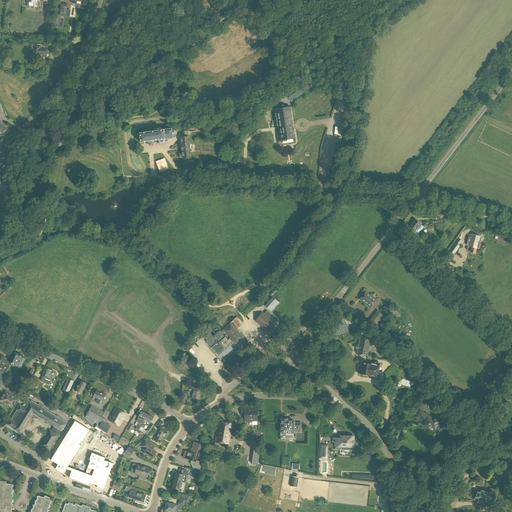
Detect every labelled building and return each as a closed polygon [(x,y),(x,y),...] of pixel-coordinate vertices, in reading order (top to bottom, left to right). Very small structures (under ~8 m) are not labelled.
[(60,4),(58,15),(66,17),(68,5),(60,4)] [(33,56),(39,57),(39,56),(47,57),(48,46),(34,44),(33,56)] [(310,88),(308,84),(291,96),(294,100),(310,88)] [(275,109),(277,127),(278,127),(279,131),(276,132),(278,141),(294,139),(293,129),(292,129),(291,125),(292,124),(289,107),(275,109)] [(140,133),(140,142),(148,141),(148,142),(149,142),(149,141),(153,141),(158,140),(159,140),(159,143),(160,144),(164,144),(165,142),(164,139),(175,138),(174,132),(172,133),(171,129),(140,133)] [(179,153),(180,158),(183,158),(191,157),(188,131),(182,132),(183,137),(180,137),(182,153),(179,153)] [(407,229),(410,232),(412,229),(414,231),(415,231),(418,234),(424,226),(420,223),(415,219),(409,227),(407,229)] [(469,245),(469,246),(472,247),(471,252),(472,252),(472,253),(473,253),(475,253),(476,248),(479,249),(480,244),(479,244),(480,241),(479,240),(480,236),(472,234),(472,235),(470,235),(469,238),(469,237),(467,244),(469,245)] [(453,254),(459,246),(458,245),(461,241),(458,239),(449,251),(453,254)] [(433,257),(436,259),(442,251),(441,250),(439,253),(437,252),(433,257)] [(374,302),(370,299),(372,296),(371,296),(366,292),(360,299),(365,304),(370,308),(376,300),(376,299),(374,302)] [(264,306),(271,312),(279,303),(272,297),(264,306)] [(392,308),(388,312),(391,315),(392,313),(393,314),(393,315),(394,316),(393,316),(395,318),(399,314),(392,308)] [(255,321),(269,332),(275,324),(274,323),(277,320),(266,311),(263,314),(261,313),(255,321)] [(375,316),(370,322),(376,326),(380,320),(375,316)] [(236,330),(236,329),(241,326),(235,319),(230,323),(231,324),(236,330)] [(224,330),(224,331),(221,332),(219,330),(219,331),(217,329),(214,332),(215,334),(206,342),(211,347),(211,348),(212,349),(218,355),(223,351),(232,344),(234,346),(236,344),(243,338),(243,337),(237,330),(236,329),(236,330),(231,324),(224,330)] [(194,329),(191,332),(196,338),(199,335),(194,329)] [(356,353),(360,354),(360,356),(363,356),(364,355),(367,356),(368,352),(369,347),(371,335),(367,334),(366,338),(360,337),(356,353)] [(375,339),(383,346),(385,343),(377,336),(375,339)] [(296,349),(306,353),(308,345),(300,341),(296,349)] [(10,365),(19,369),(20,368),(25,358),(16,353),(12,362),(10,365)] [(0,385),(1,385),(4,379),(5,377),(4,376),(10,366),(10,365),(12,362),(3,357),(2,360),(3,361),(2,363),(0,366),(0,385)] [(358,373),(369,375),(369,374),(378,377),(379,372),(377,372),(379,363),(375,362),(374,365),(370,364),(364,363),(362,369),(359,368),(358,373)] [(42,379),(41,380),(45,382),(46,381),(47,378),(50,380),(52,376),(53,376),(55,377),(57,373),(54,372),(55,372),(45,368),(43,372),(44,373),(42,376),(43,377),(42,379)] [(75,390),(81,394),(86,384),(80,381),(75,390)] [(192,398),(200,399),(201,392),(202,392),(202,389),(193,388),(192,398)] [(101,404),(102,400),(103,401),(105,395),(96,391),(94,390),(92,391),(91,394),(92,396),(97,398),(99,399),(97,403),(101,404)] [(0,400),(4,403),(5,402),(8,404),(8,405),(12,407),(17,399),(6,392),(0,400)] [(20,433),(31,416),(33,418),(34,418),(35,419),(36,419),(37,419),(38,419),(39,417),(55,426),(53,431),(51,430),(41,446),(49,451),(59,435),(58,434),(61,430),(62,430),(66,422),(44,409),(45,408),(39,404),(38,405),(31,401),(28,406),(26,405),(25,407),(23,406),(20,405),(17,410),(11,420),(8,424),(14,428),(14,429),(20,433)] [(94,422),(97,424),(99,420),(103,412),(91,406),(85,417),(94,422)] [(252,421),(257,421),(256,407),(241,408),(241,415),(244,415),(244,422),(252,421)] [(109,420),(113,422),(119,426),(126,414),(116,408),(111,416),(109,420)] [(416,417),(425,423),(423,425),(429,429),(430,427),(430,426),(434,429),(437,425),(436,424),(437,422),(434,419),(433,420),(420,411),(416,417)] [(143,421),(147,414),(141,412),(138,417),(137,421),(139,422),(135,429),(138,431),(139,430),(141,427),(142,426),(143,423),(143,421)] [(141,427),(139,430),(142,432),(144,428),(145,425),(147,426),(149,425),(153,417),(147,414),(143,421),(143,423),(142,426),(141,427)] [(281,419),(280,434),(286,435),(286,434),(287,434),(287,433),(286,433),(294,433),(294,432),(301,432),(301,423),(294,423),(294,421),(289,421),(289,420),(287,420),(287,419),(281,419)] [(97,424),(95,427),(106,433),(110,426),(99,420),(97,424)] [(159,443),(163,434),(167,434),(168,428),(162,426),(165,424),(161,421),(157,426),(160,429),(160,431),(159,431),(155,440),(159,443)] [(215,442),(229,445),(233,423),(218,421),(215,442)] [(74,422),(50,461),(57,465),(54,469),(63,474),(65,469),(70,471),(68,478),(87,485),(88,482),(95,485),(94,486),(101,489),(111,463),(102,460),(103,458),(89,453),(87,460),(88,460),(84,473),(67,467),(80,446),(78,445),(80,443),(81,443),(88,431),(74,422)] [(278,435),(278,427),(264,427),(264,435),(278,435)] [(353,447),(354,437),(340,436),(340,438),(333,438),(333,442),(335,442),(335,446),(335,449),(346,450),(347,447),(353,447)] [(141,446),(146,449),(148,447),(150,448),(152,445),(145,440),(141,446)] [(196,460),(202,445),(194,442),(192,446),(193,446),(190,453),(185,451),(183,457),(191,460),(190,463),(193,469),(199,471),(202,465),(199,464),(200,462),(196,460)] [(124,453),(129,457),(133,451),(128,447),(124,453)] [(148,447),(146,449),(144,453),(152,458),(156,452),(150,448),(148,447)] [(259,454),(252,453),(251,460),(258,461),(259,454)] [(485,458),(484,458),(482,462),(481,464),(480,465),(486,469),(490,462),(485,458)] [(135,474),(147,477),(150,468),(137,465),(135,474)] [(176,473),(175,479),(183,482),(186,483),(187,479),(184,479),(186,471),(180,469),(179,473),(176,473)] [(183,482),(175,479),(173,484),(172,487),(179,489),(179,488),(181,489),(182,485),(183,482)] [(0,511),(46,511),(47,511),(48,510),(48,509),(48,507),(50,506),(49,505),(50,503),(52,501),(51,500),(49,499),(50,498),(45,496),(44,498),(39,496),(38,496),(37,496),(37,498),(36,500),(35,500),(35,503),(34,505),(33,505),(33,507),(32,509),(31,509),(31,511),(30,511),(14,511),(13,511),(12,511),(12,506),(13,504),(12,504),(12,501),(13,499),(12,499),(12,497),(13,494),(12,494),(12,492),(13,490),(12,489),(12,487),(13,485),(12,484),(6,484),(7,481),(1,481),(1,483),(0,483),(0,511)] [(112,488),(119,490),(121,484),(114,482),(112,488)] [(473,500),(478,502),(479,502),(479,503),(482,504),(487,505),(487,506),(490,506),(491,506),(492,506),(494,503),(492,502),(494,496),(495,490),(492,489),(492,491),(491,490),(490,491),(489,491),(488,493),(486,492),(486,493),(481,492),(480,494),(477,493),(476,497),(475,497),(473,500)] [(128,497),(143,502),(146,496),(130,490),(128,497)] [(179,504),(178,506),(167,503),(166,507),(165,507),(164,509),(165,510),(165,511),(168,511),(169,511),(171,511),(170,511),(174,511),(175,509),(181,510),(182,505),(184,505),(185,499),(179,498),(178,504),(179,504)] [(63,501),(62,511),(63,511),(95,511),(96,509),(89,508),(89,505),(81,504),(74,503),(63,501)]
